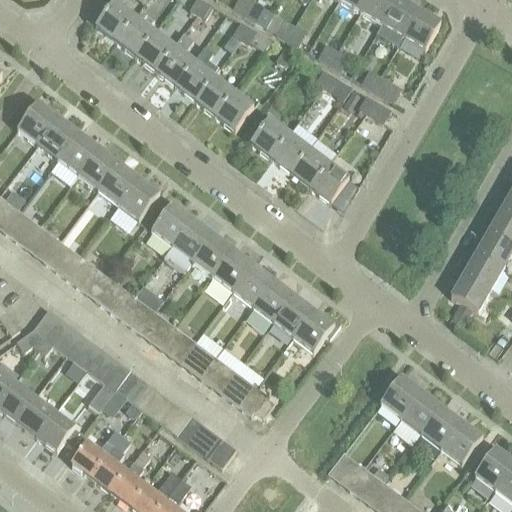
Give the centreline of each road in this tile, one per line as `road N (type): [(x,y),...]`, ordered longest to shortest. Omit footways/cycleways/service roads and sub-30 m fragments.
road 1 (residential): [(338,270),(53,55)]
road 2 (residential): [(270,458),(0,255)]
road 3 (residential): [(338,270),(492,9)]
road 4 (residential): [(418,331),(511,163)]
road 5 (residential): [(270,458),(381,305)]
